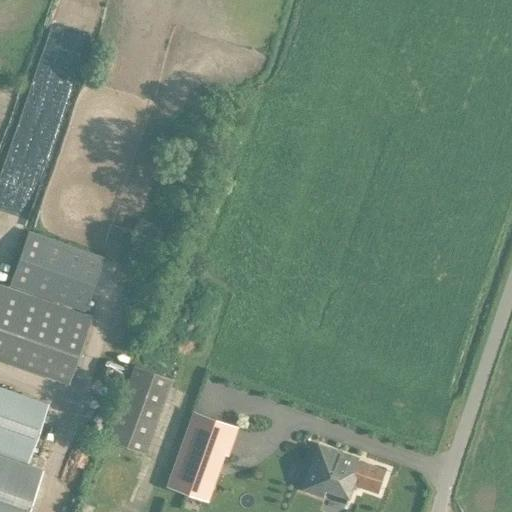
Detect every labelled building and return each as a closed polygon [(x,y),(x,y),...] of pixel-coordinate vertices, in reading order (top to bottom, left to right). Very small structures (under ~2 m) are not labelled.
[(101,259),(26,233),(8,286),(83,312),(101,259)] [(90,319),(0,287),(0,362),(67,385),(90,319)] [(140,365),(112,440),(145,452),(172,377),(140,365)] [(0,454),(27,464),(48,406),(0,389),(0,454)] [(194,414),(168,486),(205,500),(222,453),(226,454),(235,429),(194,414)] [(318,444),(302,489),(308,491),(324,497),(326,490),(348,498),(345,505),(347,505),(354,485),(378,493),(386,471),(359,461),(359,459),(356,458),(318,444)] [(23,511),(40,468),(27,464),(0,454),(0,511),(23,511)]
